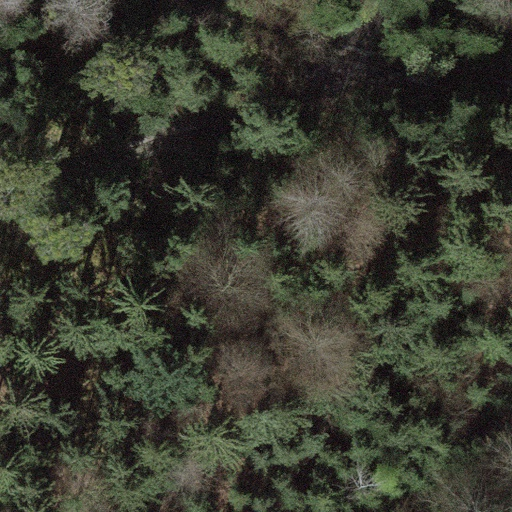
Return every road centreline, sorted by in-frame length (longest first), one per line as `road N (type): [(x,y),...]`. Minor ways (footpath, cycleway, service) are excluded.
road 1 (track): [(451,0),(401,60),(0,209)]
road 2 (track): [(511,100),(204,0)]
